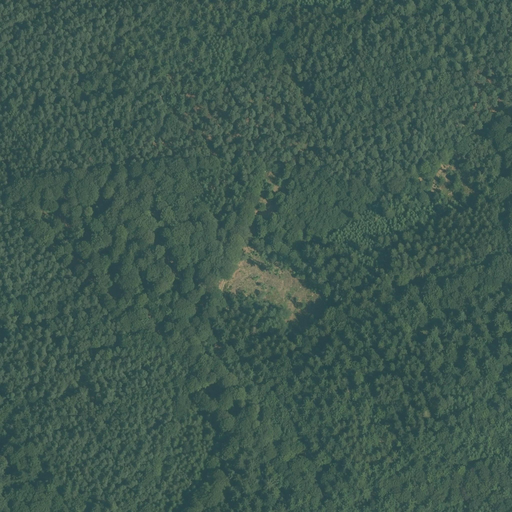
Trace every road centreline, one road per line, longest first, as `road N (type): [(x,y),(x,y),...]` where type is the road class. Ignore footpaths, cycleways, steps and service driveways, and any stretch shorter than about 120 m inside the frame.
road 1 (track): [(4,205),(13,190),(98,175),(250,163),(383,189),(492,126),(511,125)]
road 2 (track): [(0,201),(121,325),(177,362),(231,427),(327,511)]
road 3 (track): [(511,252),(380,297),(302,351),(241,412),(192,511)]
road 4 (track): [(119,511),(190,374),(263,164)]
road 5 (track): [(98,175),(399,0)]
road 6 (track): [(302,172),(511,53)]
road 7 (track): [(0,107),(188,0)]
road 8 (track): [(316,498),(511,482)]
road 9 (track): [(318,161),(289,0)]
road 10 (track): [(116,42),(151,78),(207,166)]
